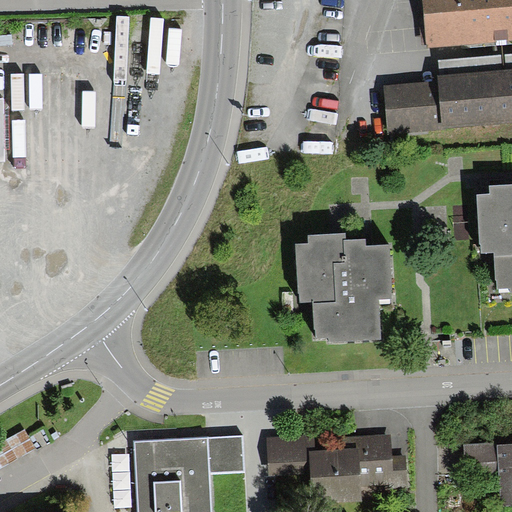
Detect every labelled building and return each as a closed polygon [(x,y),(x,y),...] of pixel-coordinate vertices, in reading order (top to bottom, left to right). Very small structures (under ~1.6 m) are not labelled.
[(511,0),(422,0),(424,16),(425,25),(426,49),(500,44),(511,42),(511,0)] [(95,26),(91,124),(125,125),(126,104),(145,104),(148,27),(95,26)] [(439,82),(384,87),(388,137),(511,126),(511,71),(439,77),(439,82)] [(511,189),(485,191),(486,200),(475,200),(478,259),(490,258),(492,297),(511,296),(511,189)] [(304,249),(292,250),(295,310),(308,310),(310,345),(323,344),(323,348),(379,345),(377,305),(390,304),(387,248),(362,250),(361,244),(340,245),(340,238),(333,239),(304,240),(304,249)] [(30,430),(0,442),(0,466),(39,450),(30,430)] [(412,487),(411,455),(399,455),(398,434),(270,438),(270,446),(271,472),(271,476),(312,474),(313,507),(363,505),(363,489),(412,487)] [(244,436),(210,438),(212,476),(246,473),(244,447),(244,436)] [(210,438),(135,443),(136,453),(138,508),(138,511),(213,511),(212,476),(210,438)] [(511,511),(511,447),(459,450),(460,486),(493,485),(493,511),(511,511)]
